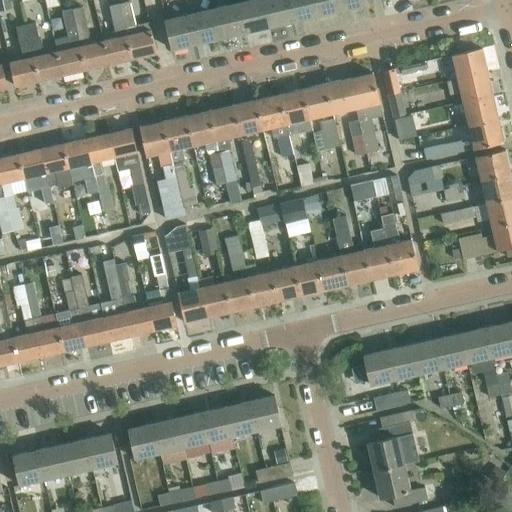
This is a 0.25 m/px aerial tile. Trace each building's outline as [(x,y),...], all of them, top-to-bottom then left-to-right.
[(14,0),(0,0),(0,10),(13,7),(12,1),(14,0)] [(44,0),(47,9),(59,7),(57,0),(44,0)] [(202,13),(190,15),(196,45),(221,40),(214,10),(212,0),(200,3),(202,13)] [(262,0),(257,0),(238,4),(245,34),(269,29),(262,0)] [(287,0),(262,0),(269,29),(293,23),(287,0)] [(313,0),(287,0),(293,23),(317,18),(313,0)] [(338,0),(313,0),(317,18),(341,12),(338,0)] [(364,0),(338,0),(341,12),(367,6),(364,0)] [(129,3),(120,5),(133,60),(157,55),(149,23),(135,27),(129,3)] [(238,4),(214,10),(221,40),(245,34),(238,4)] [(117,39),(104,42),(109,66),(133,60),(120,5),(110,7),(117,39)] [(82,7),(71,10),(85,71),(109,66),(104,42),(91,45),(82,7)] [(70,49),(57,52),(62,76),(85,71),(71,10),(62,12),(70,49)] [(196,45),(190,15),(165,21),(172,51),(196,45)] [(36,25),(26,28),(39,81),(62,76),(57,52),(44,55),(41,41),(40,41),(36,25)] [(39,81),(26,28),(17,30),(24,60),(9,63),(15,87),(39,81)] [(451,56),(457,80),(487,72),(482,49),(451,56)] [(382,69),(388,95),(402,92),(399,77),(435,70),(435,68),(448,66),(446,56),(382,69)] [(459,92),(462,103),(493,96),(487,72),(457,80),(448,82),(451,94),(459,92)] [(358,121),(362,135),(366,154),(378,151),(371,120),(383,117),(373,73),(349,79),(356,110),(358,121)] [(326,84),(333,115),(356,110),(349,79),(326,84)] [(326,84),(303,90),(310,120),(333,115),(326,84)] [(290,135),(312,130),(303,90),(280,95),(289,135),(290,135)] [(393,117),(406,115),(402,92),(388,95),(393,117)] [(289,135),(280,95),(256,100),(263,131),(273,129),(275,139),(278,138),(283,157),(295,154),(290,135),(289,135)] [(462,103),(467,126),(498,119),(493,96),(462,103)] [(256,100),(233,106),(240,136),(251,134),(263,131),(256,100)] [(421,111),(423,123),(455,115),(452,103),(421,111)] [(233,106),(210,111),(227,182),(238,180),(231,149),(232,146),(230,138),(240,136),(233,106)] [(210,111),(186,116),(194,147),(206,144),(209,154),(210,154),(217,184),(227,182),(210,111)] [(186,116),(163,122),(185,216),(187,216),(185,206),(198,203),(194,186),(190,187),(184,161),(186,160),(184,149),(194,147),(186,116)] [(411,116),(394,120),(399,140),(416,136),(411,116)] [(334,119),(321,122),(322,127),(321,127),(326,149),(342,145),(337,124),(335,124),(334,119)] [(498,119),(467,126),(473,150),(503,143),(498,119)] [(362,135),(358,121),(349,123),(352,137),(362,135)] [(185,216),(163,122),(139,127),(146,158),(159,155),(161,166),(163,165),(166,178),(157,180),(167,220),(185,216)] [(131,129),(108,134),(113,159),(115,158),(118,171),(131,168),(132,169),(136,187),(132,188),(136,206),(148,203),(140,167),(131,129)] [(108,134),(86,140),(101,208),(103,207),(103,211),(115,208),(110,187),(108,188),(105,175),(102,176),(99,162),(113,159),(108,134)] [(252,139),(243,142),(255,193),(264,191),(252,139)] [(86,140),(63,145),(69,169),(83,166),(93,210),(101,208),(86,140)] [(424,148),(427,160),(465,152),(462,140),(424,148)] [(63,145),(41,150),(49,188),(57,186),(57,188),(72,185),(69,169),(63,145)] [(41,150),(18,155),(23,179),(38,176),(41,190),(42,189),(46,203),(52,202),(41,150)] [(475,158),(480,181),(511,174),(505,151),(475,158)] [(18,155),(0,159),(0,179),(12,231),(24,228),(19,207),(15,208),(9,182),(23,179),(18,155)] [(310,163),(297,165),(302,186),(314,183),(310,163)] [(441,165),(414,171),(408,179),(412,196),(423,194),(421,183),(443,177),(441,165)] [(480,181),(486,205),(511,198),(511,180),(511,174),(480,181)] [(398,175),(385,177),(390,201),(403,198),(398,175)] [(0,223),(2,233),(12,231),(0,179),(0,223)] [(374,180),(351,185),(355,203),(378,198),(374,180)] [(462,185),(444,189),(447,202),(465,197),(462,185)] [(511,198),(486,205),(491,228),(511,223),(511,198)] [(284,220),(285,224),(307,218),(303,199),(280,204),(284,220)] [(280,203),(258,208),(261,225),(284,220),(280,204),(280,203)] [(441,213),(444,224),(477,216),(475,206),(441,213)] [(384,227),(383,228),(394,276),(418,270),(411,239),(401,242),(394,212),(381,215),(384,227)] [(333,221),(341,256),(348,286),(371,281),(364,250),(354,253),(346,218),(333,221)] [(268,256),(259,220),(248,222),(256,258),(268,256)] [(511,223),(491,228),(493,237),(482,240),(481,234),(459,239),(463,259),(511,248),(511,223)] [(182,249),(188,277),(199,274),(198,271),(191,240),(187,224),(177,226),(166,236),(170,252),(182,249)] [(138,250),(151,250),(150,228),(137,228),(138,250)] [(213,228),(200,230),(205,255),(218,252),(213,228)] [(375,248),(364,250),(371,281),(394,276),(383,228),(371,230),(375,248)] [(43,234),(27,235),(29,246),(44,245),(43,234)] [(246,267),(239,235),(225,238),(233,271),(246,267)] [(107,271),(99,241),(90,243),(98,273),(107,271)] [(148,307),(147,307),(153,331),(176,326),(160,254),(150,257),(154,276),(156,275),(159,289),(145,292),(148,307)] [(341,256),(317,261),(324,292),(348,286),(341,256)] [(113,300),(100,303),(108,341),(131,336),(114,265),(113,260),(105,262),(113,300)] [(317,261),(295,266),(302,297),(324,292),(317,261)] [(127,262),(114,265),(131,336),(153,331),(147,307),(138,309),(135,295),(132,295),(129,280),(131,280),(127,262)] [(295,266),(271,271),(278,302),(302,297),(295,266)] [(271,271),(248,277),(255,308),(278,302),(271,271)] [(75,291),(73,291),(86,346),(108,341),(100,303),(90,305),(83,273),(71,276),(75,291)] [(200,278),(202,287),(209,318),(232,313),(225,282),(215,284),(213,275),(200,278)] [(248,277),(225,282),(232,313),(255,308),(248,277)] [(33,281),(24,284),(41,356),(64,351),(58,328),(45,331),(33,281)] [(27,335),(13,338),(18,362),(41,356),(24,284),(13,286),(18,306),(21,305),(27,335)] [(209,318),(202,287),(177,293),(184,324),(209,318)] [(55,313),(58,328),(64,351),(86,346),(73,291),(64,293),(68,310),(55,313)] [(0,365),(18,362),(13,338),(5,340),(0,320),(0,365)] [(511,333),(509,322),(485,328),(492,358),(511,353),(511,333)] [(485,328),(461,333),(468,363),(492,358),(485,328)] [(461,333),(437,339),(444,369),(468,363),(461,333)] [(437,339),(413,344),(420,374),(444,369),(437,339)] [(413,344),(388,350),(395,380),(420,374),(413,344)] [(395,380),(388,350),(364,356),(370,385),(395,380)] [(509,382),(498,384),(500,395),(511,392),(509,382)] [(500,395),(498,384),(487,387),(490,398),(500,395)] [(409,390),(398,393),(401,406),(411,403),(409,390)] [(401,406),(398,393),(373,398),(376,411),(401,406)] [(462,393),(450,395),(452,406),(464,404),(462,393)] [(511,394),(502,397),(506,416),(511,414),(511,394)] [(275,395),(250,401),(257,431),(282,425),(275,395)] [(452,406),(450,395),(438,397),(441,408),(452,406)] [(250,401),(226,407),(233,436),(257,431),(250,401)] [(226,407),(202,412),(209,442),(233,436),(226,407)] [(202,412),(178,418),(184,448),(209,442),(202,412)] [(178,418),(153,423),(160,453),(184,448),(178,418)] [(419,461),(410,422),(375,429),(378,442),(367,444),(373,471),(404,464),(419,461)] [(160,453),(153,423),(129,429),(135,459),(160,453)] [(111,433),(86,439),(93,469),(117,463),(111,433)] [(86,439),(62,444),(68,474),(93,469),(86,439)] [(62,444),(38,450),(44,480),(68,474),(62,444)] [(44,480),(38,450),(13,456),(20,485),(44,480)] [(290,463),(266,468),(269,481),(293,475),(290,463)] [(404,464),(373,471),(380,499),(393,496),(395,506),(428,499),(426,488),(410,492),(404,464)] [(269,481),(266,468),(255,471),(258,483),(269,481)] [(229,480),(217,482),(220,492),(231,490),(229,480)] [(206,485),(194,488),(196,498),(208,495),(220,492),(217,482),(206,485)] [(294,483),(271,489),(274,501),(297,496),(294,483)] [(180,491),(169,494),(171,504),(182,501),(196,498),(194,488),(180,491)] [(274,501),(271,489),(260,491),(263,503),(274,501)] [(171,504),(169,494),(157,496),(159,506),(171,504)] [(233,498),(221,501),(224,511),(235,509),(233,498)] [(209,503),(197,506),(198,511),(220,511),(224,511),(221,501),(209,503)]
